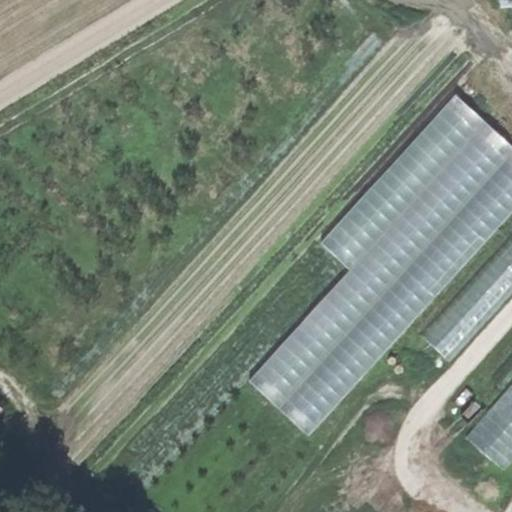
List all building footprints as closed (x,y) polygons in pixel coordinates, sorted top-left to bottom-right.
[(511,211),(511,150),(454,98),(323,243),(351,270),(250,381),(309,434),(511,211)] [(511,237),(424,335),(450,358),(511,290),(511,237)] [(511,340),(459,401),(476,413),(511,372),(511,340)] [(419,393),(404,378),(314,479),(328,491),(419,393)] [(511,388),(471,435),(509,468),(511,464),(511,388)]
